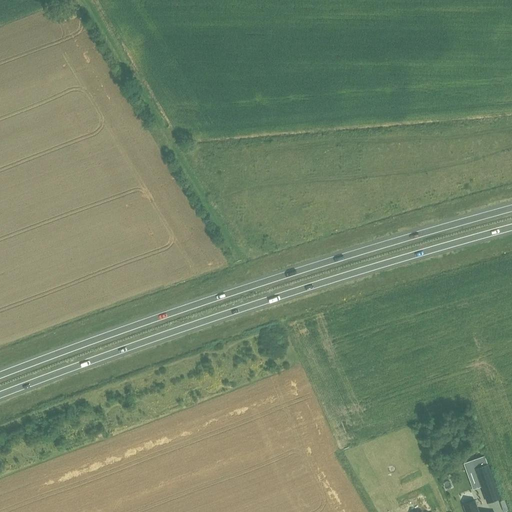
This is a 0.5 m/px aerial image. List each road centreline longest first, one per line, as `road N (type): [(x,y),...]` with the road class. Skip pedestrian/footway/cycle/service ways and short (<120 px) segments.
road 1 (trunk): [(511,207),(205,301),(0,377)]
road 2 (trunk): [(0,396),(213,318),(511,227)]
